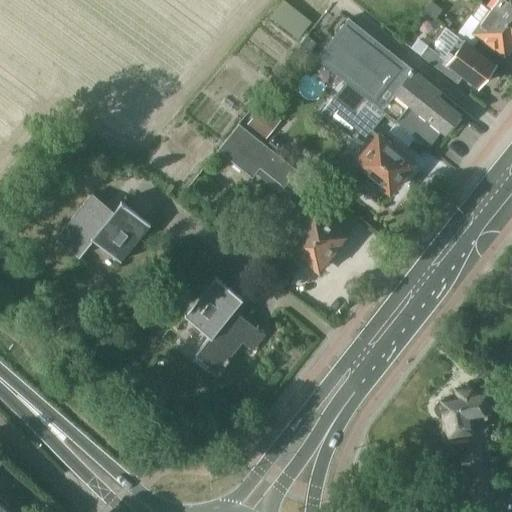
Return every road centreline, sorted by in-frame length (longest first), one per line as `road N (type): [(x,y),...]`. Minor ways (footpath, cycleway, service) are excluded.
road 1 (primary): [(511,170),(371,345)]
road 2 (primary): [(371,345),(339,371),(224,511)]
road 3 (secondary): [(168,511),(74,436),(40,419)]
road 4 (secondary): [(40,419),(58,448),(124,511)]
